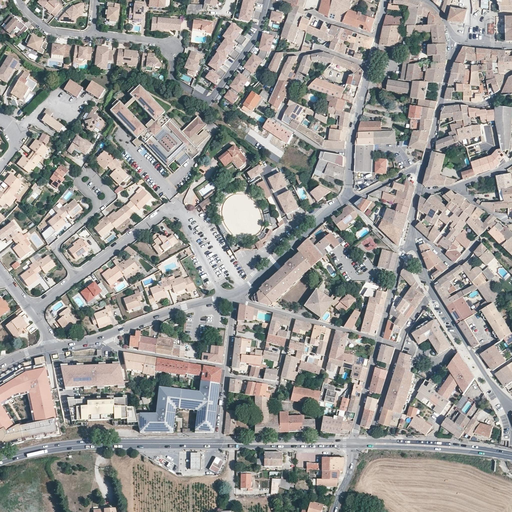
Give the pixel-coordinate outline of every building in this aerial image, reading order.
[(55,18),(63,8),(53,0),(41,0),(42,8),(45,7),(45,9),(48,12),(48,13),(50,15),(51,14),(55,18)] [(149,0),(149,7),(149,1),(144,1),(144,2),(135,1),(134,9),(130,8),(129,15),(134,15),(133,18),(143,19),(144,8),(149,9),(149,8),(165,8),(165,0),(149,0)] [(202,10),(205,11),(207,6),(215,7),(217,0),(204,0),(203,6),(202,10)] [(243,0),(242,5),(239,20),(249,22),(250,18),(259,21),(261,13),(252,11),(253,7),(254,3),(263,5),(263,0),(243,0)] [(283,0),(283,1),(303,8),(306,0),(283,0)] [(332,0),(322,0),(319,13),(328,18),(332,0)] [(332,0),(328,18),(342,23),(349,10),(351,5),(344,0),(332,0)] [(390,0),(389,4),(392,4),(405,5),(409,7),(406,25),(417,26),(420,15),(420,2),(414,0),(390,0)] [(431,0),(432,1),(434,3),(447,15),(447,13),(449,5),(451,0),(431,0)] [(511,0),(498,0),(499,5),(500,5),(500,11),(511,10),(511,0)] [(417,26),(419,26),(420,16),(428,19),(428,25),(444,25),(440,18),(436,13),(430,7),(420,2),(420,15),(417,26)] [(65,13),(59,21),(59,22),(65,23),(73,24),(73,20),(72,19),(78,14),(82,15),(84,5),(80,4),(73,7),(65,13)] [(120,5),(108,4),(107,9),(110,10),(110,12),(106,12),(105,16),(108,16),(107,20),(110,21),(110,23),(116,24),(116,22),(118,22),(120,5)] [(393,7),(392,4),(389,4),(388,11),(394,10),(395,13),(402,13),(400,8),(393,7)] [(186,15),(198,16),(199,11),(202,12),(202,10),(203,6),(188,5),(186,15)] [(467,11),(452,8),(451,14),(449,21),(459,23),(464,24),(467,11)] [(284,10),(277,9),(276,13),(273,12),(271,20),(281,22),(284,10)] [(355,28),(360,14),(349,10),(342,23),(355,28)] [(300,29),(304,15),(298,12),(296,14),(289,12),(286,23),(299,28),(300,29)] [(375,20),(360,14),(355,28),(371,32),(375,20)] [(307,31),(311,20),(304,15),(300,29),(307,31)] [(23,35),(28,29),(20,22),(18,24),(17,23),(19,21),(15,18),(14,19),(11,16),(5,22),(8,25),(7,26),(4,30),(9,34),(15,28),(20,32),(23,35)] [(311,20),(309,24),(328,34),(341,40),(345,30),(332,26),(330,30),(324,26),(325,22),(312,16),(311,20)] [(387,16),(384,26),(400,26),(402,18),(387,16)] [(182,20),(153,19),(152,31),(158,32),(158,28),(163,28),(163,29),(169,30),(169,28),(171,28),(171,30),(180,30),(182,20)] [(211,23),(192,21),(191,28),(195,28),(195,30),(204,32),(204,33),(210,34),(211,23)] [(286,23),(281,38),(293,43),(299,28),(286,23)] [(241,31),(232,24),(223,37),(226,39),(217,52),(218,53),(208,66),(213,69),(206,78),(215,85),(219,78),(221,80),(226,73),(219,69),(226,59),(225,58),(228,55),(235,60),(240,54),(232,49),(234,45),(232,43),(234,40),(241,45),(246,39),(238,34),(241,31)] [(328,34),(309,24),(307,31),(306,33),(329,42),(330,40),(333,41),(332,42),(337,44),(341,46),(342,45),(347,45),(348,42),(341,40),(328,34)] [(417,26),(406,25),(406,41),(406,50),(412,50),(413,45),(411,44),(411,41),(409,41),(409,37),(415,37),(414,33),(432,32),(433,45),(428,45),(429,56),(434,56),(433,60),(421,60),(421,64),(428,64),(437,64),(446,63),(446,52),(446,41),(444,25),(428,25),(419,26),(417,26)] [(379,45),(399,49),(400,26),(384,26),(379,45)] [(374,40),(345,30),(341,40),(348,42),(351,44),(349,49),(356,51),(357,51),(359,46),(371,50),(374,40)] [(278,33),(270,31),(269,35),(264,34),(260,50),(261,50),(260,53),(257,57),(254,55),(245,67),(246,69),(242,75),(240,74),(231,87),(233,88),(226,98),(234,104),(239,97),(237,96),(262,60),(263,61),(267,56),(268,51),(270,52),(274,36),(277,37),(278,33)] [(249,31),(245,36),(250,39),(254,34),(249,31)] [(42,56),(48,44),(44,42),(44,43),(40,42),(41,40),(33,36),(33,37),(29,35),(25,43),(29,45),(33,47),(32,49),(37,52),(37,54),(42,56)] [(69,59),(70,46),(65,46),(65,47),(53,45),(51,56),(63,57),(63,58),(69,59)] [(342,45),(338,52),(345,55),(347,45),(342,45)] [(90,62),(92,49),(87,48),(87,50),(80,49),(80,48),(75,47),(73,62),(77,62),(78,62),(83,63),(85,61),(90,62)] [(461,52),(467,54),(478,56),(478,49),(463,47),(462,50),(461,52)] [(356,51),(349,49),(348,54),(354,58),(355,53),(356,51)] [(487,50),(478,49),(478,56),(478,65),(487,65),(487,71),(493,70),(493,64),(492,61),(486,61),(487,50)] [(111,65),(113,52),(108,51),(102,50),(102,51),(97,50),(95,65),(100,66),(99,70),(105,71),(106,65),(111,65)] [(119,50),(117,62),(123,63),(127,64),(127,66),(136,67),(138,51),(125,50),(124,54),(124,55),(122,55),(122,54),(123,51),(119,50)] [(412,50),(406,50),(401,80),(405,81),(406,79),(409,64),(410,60),(411,55),(411,53),(412,50)] [(498,50),(487,50),(486,61),(492,61),(493,64),(498,63),(498,50)] [(511,50),(498,50),(498,63),(511,62),(511,50)] [(192,51),(184,68),(194,72),(202,56),(192,51)] [(277,53),(268,69),(277,72),(284,52),(277,53)] [(461,52),(455,63),(466,65),(466,60),(471,62),(470,66),(472,66),(478,65),(478,56),(467,54),(461,52)] [(306,56),(296,74),(306,77),(312,62),(319,60),(332,63),(335,57),(325,53),(306,56)] [(148,55),(143,54),(141,71),(153,72),(153,68),(155,67),(161,68),(162,65),(157,60),(156,61),(154,59),(154,57),(155,55),(148,54),(148,55)] [(9,57),(0,70),(0,71),(3,74),(1,78),(7,82),(19,63),(9,57)] [(297,57),(289,57),(279,80),(287,82),(297,57)] [(357,64),(335,57),(332,63),(352,71),(354,75),(361,69),(357,64)] [(511,62),(498,63),(499,75),(503,75),(505,74),(505,70),(511,69),(511,62)] [(417,65),(409,64),(406,79),(409,81),(413,81),(428,82),(441,83),(442,83),(443,76),(444,70),(446,63),(437,64),(428,64),(426,73),(421,72),(420,65),(417,65)] [(466,65),(455,63),(451,74),(466,75),(466,69),(466,65)] [(466,75),(451,74),(451,78),(449,83),(448,88),(454,89),(457,89),(457,85),(470,85),(480,86),(487,85),(487,84),(487,71),(487,65),(478,65),(472,66),(470,66),(469,70),(466,69),(466,75)] [(364,72),(361,69),(354,75),(349,77),(347,84),(358,87),(364,72)] [(487,84),(487,85),(492,84),(495,92),(499,89),(495,75),(493,70),(487,71),(487,84)] [(24,71),(12,91),(23,98),(32,83),(26,80),(30,74),(24,71)] [(503,83),(503,75),(499,75),(495,75),(499,89),(503,83)] [(511,76),(509,78),(502,95),(511,93),(511,76)] [(345,89),(317,79),(308,88),(326,95),(341,100),(343,95),(345,89)] [(287,82),(279,80),(272,96),(271,97),(282,102),(283,102),(292,84),(287,82)] [(428,82),(413,81),(412,84),(393,81),(388,80),(387,84),(387,87),(386,90),(411,94),(410,97),(419,99),(425,100),(427,91),(428,82)] [(63,90),(67,92),(72,95),(72,96),(77,99),(82,90),(69,81),(63,90)] [(85,91),(89,93),(89,92),(94,95),(93,96),(98,99),(104,91),(91,83),(85,91)] [(471,91),(470,85),(457,85),(457,89),(460,100),(472,102),(471,91)] [(138,91),(132,96),(157,123),(156,124),(154,121),(147,127),(150,130),(148,131),(122,103),(116,108),(112,112),(139,140),(139,139),(143,143),(144,142),(146,144),(166,165),(173,158),(175,160),(181,166),(198,151),(197,149),(211,136),(206,130),(197,138),(195,136),(207,124),(199,115),(180,132),(172,123),(171,124),(170,123),(172,122),(168,118),(166,120),(164,117),(167,114),(142,87),(138,91)] [(454,89),(448,88),(445,100),(451,100),(454,89)] [(481,90),(471,91),(472,102),(478,102),(483,100),(481,90)] [(23,98),(12,91),(10,94),(21,101),(23,98)] [(271,97),(272,96),(263,91),(261,93),(259,92),(257,95),(262,98),(269,103),(271,97)] [(257,95),(254,92),(242,109),(250,115),(262,98),(257,95)] [(341,100),(326,95),(325,100),(330,102),(329,108),(343,111),(346,102),(341,100)] [(277,112),(282,102),(271,97),(269,103),(272,105),(271,108),(277,112)] [(419,99),(417,106),(435,109),(437,102),(436,102),(425,100),(419,99)] [(295,121),(304,108),(290,101),(288,105),(290,106),(285,114),(295,121)] [(454,121),(457,121),(464,121),(465,128),(471,127),(470,120),(469,107),(469,106),(462,105),(462,112),(441,115),(440,121),(454,117),(454,121)] [(445,108),(441,115),(462,112),(462,105),(445,108)] [(499,138),(502,151),(507,156),(509,150),(511,113),(511,107),(496,105),(495,108),(495,117),(495,121),(499,138)] [(408,118),(409,118),(432,121),(435,109),(417,106),(411,106),(408,118)] [(315,118),(317,113),(305,107),(304,109),(306,110),(305,113),(315,118)] [(495,117),(495,108),(469,107),(470,120),(495,121),(495,117)] [(343,111),(329,108),(328,113),(341,116),(340,121),(337,121),(337,126),(341,126),(347,127),(350,114),(343,111)] [(52,113),(46,109),(39,119),(58,133),(63,127),(49,117),(52,113)] [(100,123),(102,120),(94,114),(95,113),(93,110),(82,126),(90,131),(92,128),(96,128),(101,131),(104,126),(100,123)] [(327,124),(327,118),(317,113),(315,118),(327,124)] [(301,124),(295,121),(285,114),(283,121),(297,130),(301,124)] [(432,121),(409,118),(410,131),(414,131),(430,131),(432,121)] [(292,144),(297,136),(272,121),(267,129),(292,144)] [(464,121),(457,121),(457,125),(450,125),(452,131),(449,133),(450,136),(458,133),(458,131),(465,128),(464,121)] [(379,122),(361,122),(359,129),(358,133),(375,132),(391,132),(392,130),(382,129),(381,122),(379,122)] [(324,138),(301,124),(297,130),(323,148),(324,141),(324,138)] [(345,137),(347,127),(341,126),(340,130),(331,129),(330,136),(345,137)] [(458,131),(458,133),(460,141),(472,137),(482,136),(480,126),(471,127),(458,131)] [(424,151),(430,131),(414,131),(411,139),(409,147),(424,151)] [(375,132),(358,133),(356,139),(356,146),(375,144),(375,132)] [(375,132),(375,144),(396,144),(396,140),(395,132),(391,132),(375,132)] [(450,136),(436,141),(436,151),(460,141),(458,133),(450,136)] [(48,142),(50,138),(42,134),(39,140),(46,145),(48,142)] [(85,155),(92,144),(85,139),(84,141),(77,136),(67,151),(71,153),(77,145),(83,149),(81,152),(85,155)] [(139,139),(139,140),(166,169),(175,160),(173,158),(166,165),(146,144),(144,142),(143,143),(139,139)] [(35,153),(33,157),(39,162),(43,165),(45,162),(41,159),(46,153),(44,152),(47,149),(45,147),(36,140),(29,148),(33,151),(35,153)] [(329,141),(324,141),(323,148),(345,149),(346,142),(345,142),(329,141)] [(375,144),(356,146),(355,175),(358,176),(358,172),(387,174),(388,160),(376,159),(376,154),(374,154),(375,144)] [(234,146),(219,158),(224,167),(235,159),(241,166),(246,162),(234,146)] [(445,154),(433,151),(429,168),(428,168),(423,184),(425,186),(446,185),(451,185),(454,183),(456,179),(439,174),(445,154)] [(507,156),(502,151),(498,151),(494,156),(477,162),(477,168),(473,170),(474,175),(489,171),(501,165),(507,156)] [(111,168),(117,162),(115,159),(113,161),(104,152),(95,160),(104,170),(107,167),(109,165),(111,168)] [(322,152),(320,159),(344,167),(344,157),(342,156),(322,152)] [(36,166),(39,162),(33,157),(29,161),(27,159),(23,156),(17,164),(28,173),(31,170),(33,171),(36,166)] [(124,161),(121,158),(117,162),(111,168),(114,171),(113,172),(109,175),(119,185),(128,176),(119,167),(121,165),(120,164),(124,161)] [(344,167),(320,159),(315,170),(319,171),(343,180),(344,167)] [(68,171),(60,166),(50,179),(53,182),(50,185),(56,189),(64,179),(63,178),(68,171)] [(262,172),(259,167),(248,173),(251,179),(262,172)] [(343,180),(319,171),(315,170),(315,177),(337,192),(343,180)] [(469,171),(462,173),(463,179),(464,179),(474,175),(473,170),(469,171)] [(281,173),(270,179),(276,191),(287,185),(281,173)] [(10,187),(7,191),(13,196),(20,188),(19,187),(22,183),(11,174),(4,182),(7,185),(10,187)] [(502,190),(511,188),(511,180),(511,174),(497,176),(499,190),(502,190)] [(305,179),(295,175),(300,184),(305,179)] [(398,190),(413,195),(415,187),(407,179),(405,186),(393,182),(386,186),(390,188),(398,190)] [(260,183),(257,185),(258,187),(260,186),(267,200),(271,197),(265,184),(261,185),(260,183)] [(292,184),(289,185),(295,197),(298,195),(292,184)] [(331,192),(319,186),(311,192),(319,201),(331,192)] [(511,188),(502,190),(505,202),(508,202),(511,201),(511,188)] [(131,201),(126,206),(134,213),(135,213),(139,209),(139,210),(151,199),(143,190),(138,195),(134,199),(133,197),(130,200),(131,201)] [(396,196),(411,201),(413,195),(398,190),(396,196)] [(450,204),(456,195),(452,190),(445,192),(447,195),(443,197),(450,204)] [(3,195),(1,193),(0,191),(0,205),(2,207),(5,204),(6,204),(13,196),(7,191),(3,195)] [(203,199),(204,201),(208,198),(216,192),(214,191),(203,199)] [(290,191),(279,197),(288,214),(286,215),(289,220),(293,218),(290,213),(299,209),(290,191)] [(396,211),(407,215),(411,201),(396,196),(389,193),(384,192),(382,199),(398,204),(396,211)] [(432,195),(427,201),(433,205),(439,210),(443,212),(442,213),(450,219),(454,214),(456,214),(465,202),(466,199),(457,194),(456,195),(450,204),(447,207),(432,195)] [(427,201),(421,197),(419,209),(428,214),(433,205),(427,201)] [(204,201),(199,205),(204,212),(207,210),(211,207),(208,204),(211,203),(208,198),(204,201)] [(363,198),(355,203),(365,213),(372,202),(363,198)] [(61,205),(58,208),(59,209),(64,214),(66,212),(69,215),(72,218),(82,210),(74,200),(64,208),(62,206),(62,207),(61,205)] [(472,205),(465,202),(456,214),(460,218),(465,212),(468,208),(469,209),(472,205)] [(493,203),(483,203),(481,205),(495,212),(495,209),(508,208),(508,202),(505,202),(493,203)] [(110,215),(107,218),(114,227),(115,228),(121,224),(132,215),(134,213),(126,206),(125,205),(116,214),(111,217),(110,215)] [(439,210),(433,205),(428,214),(425,219),(431,223),(437,212),(439,210)] [(477,207),(472,205),(469,209),(468,208),(465,212),(471,217),(477,207)] [(333,216),(329,218),(342,232),(348,227),(347,224),(358,215),(350,207),(336,219),(333,216)] [(486,212),(477,207),(471,217),(480,227),(483,223),(478,218),(482,214),(484,215),(486,212)] [(388,208),(386,213),(384,218),(385,219),(404,229),(407,215),(396,211),(388,208)] [(64,214),(59,209),(56,212),(57,214),(48,222),(56,232),(66,224),(63,220),(60,217),(64,214)] [(441,215),(437,212),(431,223),(435,225),(439,218),(441,215)] [(460,232),(468,221),(471,217),(465,212),(460,218),(462,219),(455,228),(460,232)] [(441,215),(439,218),(449,225),(449,224),(452,220),(450,219),(442,213),(441,215)] [(462,219),(460,218),(456,214),(454,214),(450,219),(452,220),(449,224),(455,228),(462,219)] [(502,234),(508,228),(505,227),(503,228),(499,223),(497,224),(494,221),(497,218),(492,215),(486,221),(490,226),(489,227),(492,229),(495,227),(502,234)] [(107,218),(106,216),(102,219),(103,221),(99,224),(94,229),(101,237),(114,227),(107,218)] [(404,229),(385,219),(384,218),(379,216),(378,216),(379,216),(378,217),(381,219),(380,221),(378,220),(376,224),(399,246),(404,229)] [(480,227),(471,217),(468,221),(469,225),(480,236),(485,231),(480,227)] [(420,222),(416,226),(428,238),(431,233),(428,230),(429,228),(427,226),(425,227),(420,222)] [(15,236),(18,240),(23,236),(21,232),(18,234),(10,224),(0,231),(8,242),(12,239),(15,236)] [(434,227),(431,233),(428,238),(434,243),(441,234),(434,227)] [(492,229),(489,232),(502,246),(508,241),(502,234),(495,227),(492,229)] [(460,232),(455,228),(451,233),(447,238),(444,237),(453,243),(456,239),(460,232)] [(511,252),(511,232),(508,228),(502,234),(508,241),(502,246),(511,254),(511,252)] [(240,247),(240,250),(250,250),(252,249),(255,247),(257,249),(258,250),(263,247),(262,246),(260,243),(263,241),(272,233),(271,231),(264,238),(259,241),(258,240),(253,243),(254,245),(250,248),(240,247)] [(471,242),(460,232),(456,239),(460,242),(467,249),(469,247),(471,242)] [(30,236),(28,233),(24,235),(23,236),(18,240),(20,243),(17,245),(13,248),(21,259),(31,251),(23,241),(27,238),(30,236)] [(159,236),(158,235),(156,234),(151,238),(156,245),(153,247),(156,251),(160,252),(163,250),(163,252),(171,247),(177,243),(172,235),(166,239),(163,235),(162,235),(161,237),(159,236)] [(330,234),(315,246),(324,256),(327,254),(339,244),(330,234)] [(367,252),(377,246),(370,236),(361,242),(367,252)] [(453,243),(444,237),(439,244),(447,249),(446,251),(447,252),(453,243)] [(80,239),(77,241),(78,242),(74,246),(68,250),(76,260),(89,250),(87,248),(89,246),(85,240),(83,242),(80,239)] [(299,253),(311,267),(323,258),(324,256),(315,246),(307,239),(296,250),(299,253)] [(453,243),(447,252),(446,254),(455,262),(462,255),(459,252),(459,253),(456,250),(458,247),(456,246),(460,242),(456,239),(453,243)] [(397,255),(384,242),(377,267),(393,271),(397,255)] [(425,243),(420,246),(423,253),(431,250),(425,243)] [(498,260),(483,243),(475,252),(489,268),(498,260)] [(137,253),(129,247),(125,250),(134,257),(137,253)] [(431,250),(423,253),(430,270),(435,266),(442,261),(431,250)] [(299,253),(254,294),(255,302),(269,307),(311,267),(299,253)] [(36,262),(33,264),(36,269),(40,267),(42,270),(45,274),(55,266),(48,256),(38,264),(36,262)] [(124,260),(119,263),(121,266),(131,258),(130,257),(125,261),(124,260)] [(464,271),(468,276),(474,271),(472,270),(478,266),(471,257),(462,266),(461,265),(443,277),(434,284),(437,290),(447,306),(463,296),(466,294),(463,292),(451,298),(450,295),(457,290),(451,281),(464,271)] [(119,263),(116,266),(123,276),(124,277),(138,267),(136,266),(135,263),(136,262),(134,259),(132,260),(131,258),(121,266),(119,263)] [(11,265),(15,270),(20,266),(16,261),(11,265)] [(448,268),(442,261),(435,266),(438,270),(432,275),(433,280),(448,268)] [(36,269),(33,264),(29,267),(31,269),(20,276),(28,287),(38,279),(36,275),(33,272),(36,269)] [(123,276),(116,266),(111,271),(106,274),(105,272),(102,274),(110,285),(123,276)] [(401,271),(399,282),(405,279),(412,286),(404,300),(411,304),(416,307),(425,295),(417,289),(419,285),(407,266),(401,271)] [(479,287),(490,281),(478,266),(472,270),(474,271),(468,276),(470,279),(470,282),(474,283),(475,285),(463,292),(466,294),(479,287)] [(124,277),(128,282),(132,279),(130,276),(139,269),(138,267),(124,277)] [(197,288),(204,284),(196,268),(189,272),(197,288)] [(167,277),(164,278),(169,290),(173,289),(174,293),(186,289),(187,292),(196,289),(190,277),(183,280),(182,277),(175,280),(170,282),(169,279),(168,280),(168,278),(167,277)] [(165,292),(169,290),(164,278),(161,279),(162,282),(161,282),(162,284),(150,289),(152,295),(147,297),(150,304),(155,302),(154,301),(166,296),(165,292)] [(98,288),(99,286),(98,284),(96,286),(93,281),(90,283),(91,285),(86,289),(81,293),(88,302),(95,297),(101,292),(101,291),(98,288)] [(487,301),(492,304),(501,298),(490,281),(479,287),(487,301)] [(143,291),(140,282),(134,285),(135,287),(137,286),(140,292),(143,291)] [(335,290),(329,300),(332,302),(331,304),(335,307),(340,301),(343,305),(350,297),(345,291),(348,288),(345,284),(340,289),(343,291),(339,295),(335,290)] [(316,289),(303,306),(321,318),(331,304),(332,302),(329,300),(316,289)] [(368,303),(384,306),(387,293),(368,289),(363,297),(370,298),(368,303)] [(135,295),(130,297),(123,299),(128,311),(133,309),(140,306),(138,302),(138,300),(141,299),(139,291),(135,292),(135,295)] [(471,308),(463,296),(447,306),(459,324),(465,320),(483,310),(492,304),(487,301),(481,304),(480,302),(475,304),(476,307),(471,308)] [(363,322),(378,327),(384,306),(368,303),(363,322)] [(409,318),(416,307),(411,304),(403,314),(409,318)] [(253,309),(239,305),(237,321),(243,322),(245,319),(252,321),(253,309)] [(489,306),(483,311),(501,341),(511,334),(511,333),(493,305),(489,306)] [(97,324),(98,326),(110,321),(109,317),(108,315),(112,314),(109,306),(105,307),(106,310),(94,314),(94,316),(88,318),(91,326),(97,324)] [(398,318),(401,313),(392,306),(391,315),(398,318)] [(356,307),(344,328),(348,330),(353,331),(362,309),(356,307)] [(61,317),(57,321),(65,331),(75,323),(67,313),(70,311),(68,308),(59,314),(61,317)] [(434,320),(426,308),(423,309),(420,312),(418,316),(424,327),(414,333),(420,344),(429,338),(439,354),(452,346),(438,325),(435,320),(434,320)] [(401,329),(409,318),(403,314),(401,313),(398,318),(393,324),(401,329)] [(289,326),(290,319),(273,314),(271,323),(269,328),(268,335),(285,339),(287,333),(278,330),(280,324),(289,326)] [(20,317),(6,327),(15,338),(22,333),(20,331),(26,326),(20,317)] [(309,330),(310,325),(296,320),(294,328),(305,331),(304,335),(307,337),(309,330)] [(393,324),(388,320),(384,338),(397,343),(401,329),(393,324)] [(480,344),(465,320),(459,324),(473,348),(480,344)] [(378,327),(363,322),(360,333),(376,336),(378,327)] [(311,339),(326,344),(330,331),(310,325),(309,330),(313,331),(311,339)] [(139,348),(140,337),(141,330),(136,332),(135,337),(131,337),(129,346),(139,348)] [(348,334),(335,332),(332,347),(344,351),(348,334)] [(481,354),(493,371),(506,362),(509,358),(501,348),(509,345),(511,343),(511,334),(501,341),(481,354)] [(285,339),(268,335),(266,343),(283,347),(285,339)] [(147,338),(140,337),(139,348),(138,350),(156,353),(158,340),(152,339),(151,342),(147,341),(147,338)] [(158,338),(158,340),(156,353),(179,356),(180,347),(178,347),(177,349),(171,348),(172,340),(158,338)] [(311,339),(308,338),(305,343),(316,347),(314,354),(324,356),(326,344),(311,339)] [(256,341),(234,339),(232,368),(238,369),(240,363),(251,365),(249,376),(258,378),(262,358),(263,351),(256,351),(256,341)] [(305,345),(290,341),(287,352),(296,355),(295,358),(301,359),(302,354),(305,345)] [(384,362),(390,364),(395,348),(383,345),(378,360),(384,362)] [(222,347),(212,346),(211,354),(207,354),(206,361),(222,363),(222,347)] [(344,351),(332,347),(329,359),(342,363),(351,365),(354,356),(343,354),(344,351)] [(264,348),(262,358),(280,362),(281,356),(268,352),(269,349),(264,348)] [(402,352),(401,352),(398,363),(409,370),(411,363),(409,363),(412,355),(402,352)] [(465,363),(459,352),(449,366),(454,374),(450,376),(438,393),(447,399),(457,385),(464,395),(474,381),(463,364),(465,363)] [(157,359),(123,353),(126,369),(132,369),(132,367),(144,369),(143,371),(143,375),(155,377),(155,372),(157,359)] [(307,355),(302,354),(301,359),(301,361),(313,366),(315,360),(307,357),(307,355)] [(286,356),(283,371),(297,373),(298,368),(301,361),(301,359),(295,358),(286,356)] [(354,356),(351,365),(353,365),(366,370),(368,360),(354,356)] [(200,366),(157,359),(155,372),(186,378),(187,374),(200,377),(201,379),(202,369),(200,369),(200,366)] [(342,363),(329,359),(326,370),(333,372),(335,366),(341,367),(342,363)] [(322,362),(315,360),(313,366),(320,368),(322,362)] [(301,361),(298,368),(319,374),(320,368),(313,366),(301,361)] [(385,379),(390,364),(384,362),(382,365),(384,367),(385,370),(376,368),(374,375),(385,379)] [(398,363),(385,407),(403,414),(415,373),(409,370),(398,363)] [(67,367),(60,367),(65,388),(72,388),(84,387),(90,387),(97,387),(104,386),(118,386),(124,385),(120,365),(113,365),(105,365),(98,366),(83,366),(76,367),(67,367)] [(366,370),(353,365),(352,370),(351,372),(365,376),(366,370)] [(221,369),(200,366),(200,369),(202,369),(201,379),(198,378),(198,379),(196,379),(196,380),(200,381),(219,384),(221,369)] [(511,376),(505,367),(496,374),(506,386),(511,381),(511,376)] [(25,373),(0,388),(0,390),(6,401),(15,396),(28,393),(35,422),(46,421),(56,418),(45,369),(25,373)] [(278,372),(266,369),(263,379),(275,381),(278,372)] [(294,385),(297,373),(283,371),(281,378),(292,382),(291,384),(294,385)] [(420,371),(417,375),(425,380),(428,376),(420,371)] [(365,376),(351,372),(350,378),(364,382),(365,376)] [(385,379),(374,375),(369,393),(376,394),(376,392),(381,393),(385,379)] [(240,381),(231,380),(229,392),(238,394),(240,381)] [(155,414),(139,414),(136,415),(138,422),(141,432),(173,432),(176,410),(196,412),(194,432),(214,432),(219,384),(200,381),(199,392),(159,387),(155,414)] [(317,392),(294,387),(291,400),(318,406),(319,401),(323,382),(320,381),(317,392)] [(253,396),(256,384),(248,382),(245,395),(253,396)] [(335,387),(328,385),(323,382),(319,401),(324,402),(325,400),(333,403),(336,392),(334,391),(335,387)] [(432,389),(435,385),(431,382),(427,387),(423,384),(418,391),(420,393),(416,398),(422,402),(425,398),(437,406),(434,410),(441,415),(449,403),(450,401),(447,399),(438,393),(432,389)] [(267,385),(256,384),(253,396),(269,399),(270,395),(266,394),(267,385)] [(338,410),(355,413),(362,387),(354,385),(353,392),(349,391),(347,399),(340,397),(339,400),(342,401),(338,410)] [(0,438),(15,429),(6,414),(12,410),(6,401),(0,390),(0,438)] [(151,394),(143,398),(144,405),(151,402),(152,394),(151,394)] [(369,397),(365,409),(375,411),(378,400),(369,397)] [(74,400),(68,401),(72,422),(88,421),(111,420),(127,419),(127,422),(138,422),(136,415),(136,413),(135,407),(127,408),(127,398),(123,399),(114,399),(107,399),(100,399),(97,400),(84,400),(81,400),(74,400)] [(403,414),(385,407),(379,423),(406,430),(410,424),(427,435),(433,426),(416,414),(417,410),(410,407),(408,416),(403,414)] [(375,411),(365,409),(361,425),(370,428),(375,411)] [(336,420),(322,418),(320,432),(340,435),(341,429),(351,431),(352,423),(346,422),(347,418),(353,419),(355,413),(338,410),(336,420)] [(235,435),(236,412),(226,411),(224,435),(235,435)] [(471,420),(459,412),(452,421),(448,418),(442,425),(456,436),(460,439),(470,440),(475,433),(490,438),(493,427),(481,423),(475,420),(478,416),(476,415),(471,420)] [(55,420),(30,426),(33,440),(61,437),(58,424),(56,424),(55,420)] [(368,435),(370,428),(361,425),(358,435),(368,435)] [(282,467),(282,453),(264,453),(264,460),(257,460),(257,467),(264,467),(265,467),(282,467)] [(201,454),(191,454),(191,463),(191,470),(201,470),(201,463),(201,454)] [(175,463),(161,455),(156,463),(170,471),(175,463)] [(223,462),(216,458),(209,470),(217,474),(223,462)] [(323,464),(306,463),(306,469),(317,470),(317,479),(313,479),(312,485),(335,487),(338,473),(342,473),(343,459),(323,459),(323,464)] [(251,472),(241,472),(241,488),(244,488),(244,490),(248,490),(248,491),(253,491),(253,482),(251,482),(251,472)] [(281,479),(272,480),(272,495),(277,495),(278,487),(289,490),(290,482),(281,479)] [(320,511),(321,506),(309,503),(309,508),(308,511),(320,511)]
